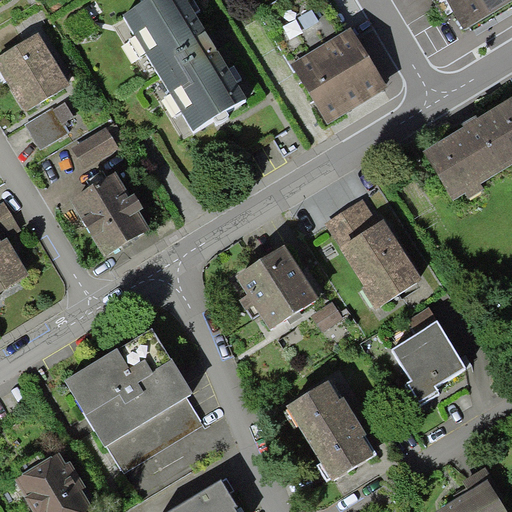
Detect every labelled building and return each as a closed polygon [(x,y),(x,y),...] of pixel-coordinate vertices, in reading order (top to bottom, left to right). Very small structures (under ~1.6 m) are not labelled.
[(190,131),(247,100),(239,88),(247,83),(240,70),(231,75),(203,23),(209,20),(199,1),(192,5),(189,0),(167,0),(130,21),(190,131)] [(329,125),(388,90),(333,0),(275,0),(260,9),(329,125)] [(446,0),(460,22),(497,0),(446,0)] [(0,72),(26,114),(68,87),(37,38),(0,61),(0,72)] [(511,89),(419,146),(446,191),(458,184),(463,191),(478,182),(472,174),(508,152),(511,158),(511,89)] [(63,124),(72,119),(65,105),(54,111),(53,110),(26,126),(41,151),(70,134),(63,124)] [(89,166),(124,145),(110,121),(75,142),(89,166)] [(105,261),(153,234),(120,177),(72,204),(105,261)] [(376,310),(421,283),(367,195),(322,223),(376,310)] [(0,293),(29,276),(11,245),(27,237),(11,210),(0,216),(0,293)] [(272,334),(319,305),(287,254),(239,283),(251,302),(242,308),(250,320),(259,314),(272,334)] [(465,374),(437,329),(393,356),(413,387),(407,391),(420,411),(440,398),(436,392),(465,374)] [(119,476),(204,426),(148,334),(64,384),(119,476)] [(332,484),(376,457),(332,387),(288,414),(332,484)] [(31,511),(92,511),(60,459),(15,486),(31,511)] [(434,511),(506,511),(483,472),(459,487),(464,495),(434,511)] [(238,511),(222,486),(179,511),(238,511)]
